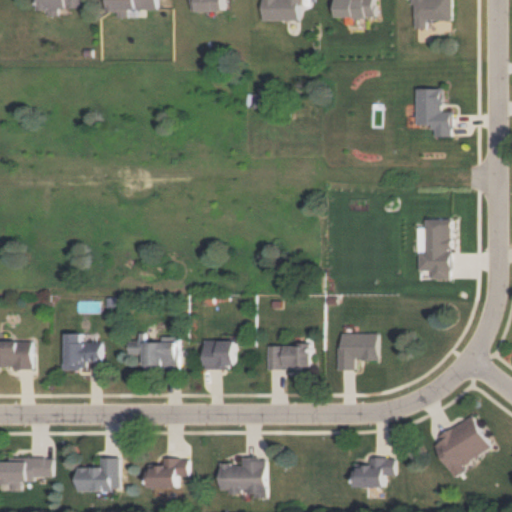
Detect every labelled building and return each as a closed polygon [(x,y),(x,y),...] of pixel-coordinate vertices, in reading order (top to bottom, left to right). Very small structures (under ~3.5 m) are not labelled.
[(59,7),(84,8),(84,0),(39,0),(39,10),(49,10),(49,15),(59,15),(59,7)] [(157,0),(108,0),(109,11),(119,11),(119,17),(129,17),(129,9),(158,9),(157,0)] [(224,10),(223,0),(191,0),(192,10),(224,10)] [(262,0),(263,20),(299,19),(299,5),(304,5),(303,0),(262,0)] [(336,0),(337,17),(376,16),(375,0),(336,0)] [(412,0),(412,4),(416,4),(416,28),(427,28),(428,19),(453,19),(453,0),(412,0)] [(418,124),(434,124),(435,136),(454,136),(453,111),(444,111),(444,88),(417,88),(418,124)] [(454,219),(427,219),(427,251),(422,251),(421,270),(434,270),(434,278),(453,278),(454,219)] [(358,369),(358,359),(381,360),(381,333),(342,332),(342,369),(358,369)] [(104,342),(84,342),(84,333),(67,333),(67,369),(89,369),(89,361),(104,361),(104,342)] [(131,341),(131,355),(146,354),(147,370),(181,369),(180,336),(164,336),(164,340),(131,341)] [(0,367),(35,367),(34,340),(0,341),(0,367)] [(238,367),(238,340),(207,340),(208,368),(238,367)] [(270,345),(270,369),(314,368),(314,344),(270,345)] [(436,439),(456,477),(469,470),(465,463),(494,448),(478,417),(436,439)] [(56,477),(56,457),(4,458),(4,483),(14,483),(14,490),(24,490),(24,481),(37,481),(37,477),(56,477)] [(80,467),(81,491),(123,490),(122,457),(103,457),(103,467),(80,467)] [(180,487),(180,475),(191,475),(191,458),(166,457),(166,464),(150,463),(150,486),(180,487)] [(387,487),(387,475),(398,475),(398,457),(373,457),(373,465),(358,465),(357,486),(387,487)] [(269,497),(269,458),(245,458),(245,464),(223,464),(223,491),(257,492),(257,497),(269,497)]
